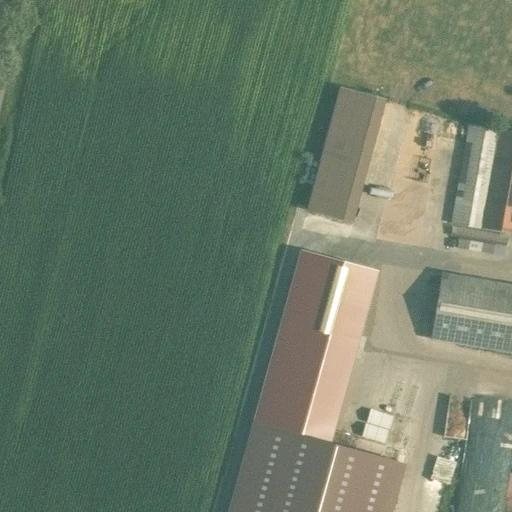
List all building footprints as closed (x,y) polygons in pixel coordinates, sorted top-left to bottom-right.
[(383,101),(338,89),(306,209),(351,222),(383,101)] [(511,221),(511,131),(468,124),(451,223),(466,226),(496,231),(510,233),(511,221)] [(496,231),(466,226),(460,261),(490,267),(496,231)] [(511,287),(441,276),(431,337),(511,351),(511,287)] [(387,511),(400,469),(250,427),(226,511),(387,511)]
